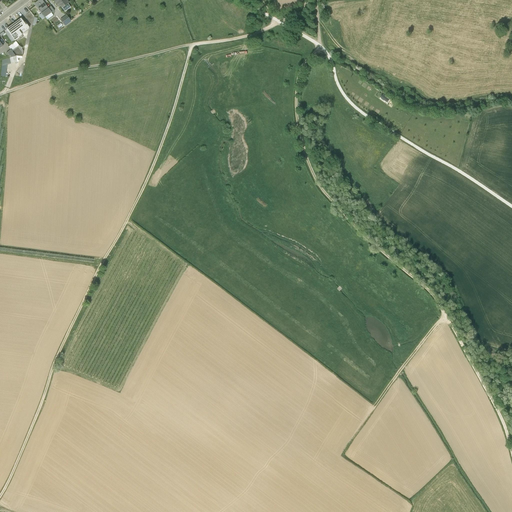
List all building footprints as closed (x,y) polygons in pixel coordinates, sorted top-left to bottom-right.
[(45,18),(51,13),(54,11),(50,7),(48,9),(40,0),(34,5),(41,14),(44,18),(45,18)] [(52,0),(59,8),(60,7),(61,9),(62,9),(67,4),(68,3),(65,0),(52,0)] [(67,4),(62,9),(64,12),(70,8),(67,4)] [(66,15),(60,20),(65,27),(71,22),(66,15)] [(20,19),(6,30),(14,40),(15,40),(28,30),(29,29),(29,28),(25,23),(24,24),(20,19)] [(16,41),(9,46),(11,49),(6,52),(13,63),(18,60),(18,59),(25,54),(16,41)]
